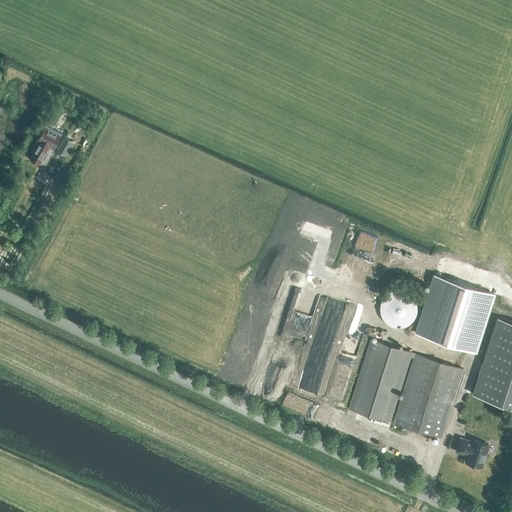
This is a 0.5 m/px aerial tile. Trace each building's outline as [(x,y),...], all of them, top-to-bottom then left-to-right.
[(49,129),(44,126),(40,134),(42,135),(38,143),(37,143),(29,158),(39,164),(48,146),(53,149),(60,135),(56,133),(57,131),(50,127),(49,129)] [(65,155),(72,141),(64,137),(56,151),(65,155)] [(393,423),(440,438),(463,369),(468,371),(493,293),(435,274),(409,358),(413,359),(393,423)] [(416,314),(417,310),(416,306),(415,302),(413,298),(410,295),(407,293),(403,291),(399,291),(395,291),(391,292),(388,294),(385,296),(382,299),(380,303),(379,307),(379,311),(380,315),(382,319),(384,322),(387,324),(391,326),(395,328),(399,328),(403,327),(406,326),(410,324),(413,321),(415,317),(416,314)] [(511,407),(511,322),(496,317),(471,394),(511,407)] [(388,421),(410,352),(370,339),(348,408),(388,421)] [(315,396),(283,396),(283,406),(294,406),(294,407),(315,407),(315,396)] [(465,462),(480,467),(484,454),(486,453),(488,449),(487,446),(488,444),(473,440),(472,442),(460,438),(456,451),(468,455),(465,462)]
